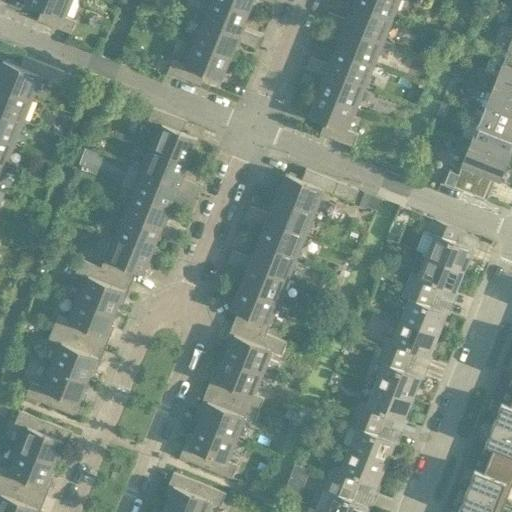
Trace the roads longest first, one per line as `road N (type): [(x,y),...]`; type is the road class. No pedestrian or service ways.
road 1 (residential): [(511,229),(253,127)]
road 2 (residential): [(410,511),(511,254)]
road 3 (residential): [(253,127),(0,26)]
road 4 (residential): [(183,304),(144,335),(74,511)]
road 5 (residential): [(120,511),(185,351),(183,304)]
road 6 (residential): [(253,127),(183,304)]
road 7 (residential): [(304,0),(253,127)]
